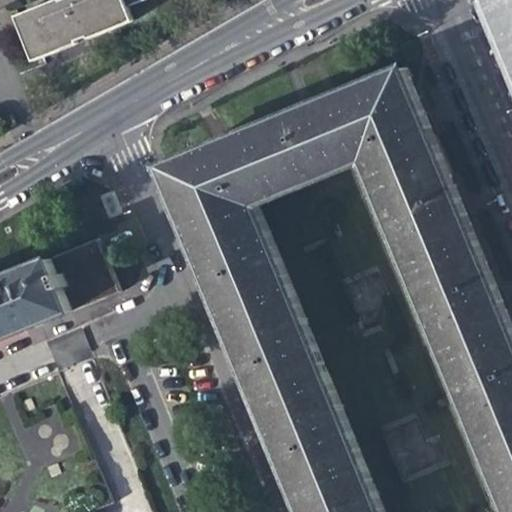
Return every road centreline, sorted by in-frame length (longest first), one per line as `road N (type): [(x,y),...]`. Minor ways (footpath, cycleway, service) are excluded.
road 1 (residential): [(279,511),(192,300)]
road 2 (residential): [(192,300),(113,120)]
road 3 (residential): [(117,332),(192,511)]
road 4 (residential): [(452,0),(511,149)]
road 5 (residential): [(247,38),(113,120)]
road 6 (unknown): [(66,147),(0,18)]
road 7 (residential): [(117,332),(0,379)]
